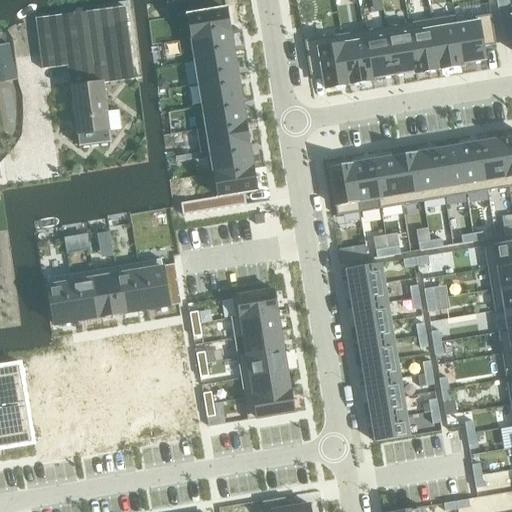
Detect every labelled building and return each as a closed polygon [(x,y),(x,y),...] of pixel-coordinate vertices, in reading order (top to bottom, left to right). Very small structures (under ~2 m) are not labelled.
[(509,4),(497,6),(499,13),(511,12),(510,7),(509,4)] [(125,8),(35,19),(42,69),(67,65),(69,86),(70,86),(103,84),(134,80),(125,8)] [(226,9),(188,15),(192,38),(230,32),(226,9)] [(511,12),(499,13),(500,21),(511,19),(511,12)] [(456,25),(455,25),(462,64),(485,61),(482,47),(495,45),(490,15),(475,17),(476,22),(456,25)] [(454,16),(431,20),(439,70),(463,66),(462,64),(455,25),(456,25),(454,16)] [(511,19),(500,21),(501,29),(511,26),(511,19)] [(431,20),(408,24),(416,72),(415,72),(415,74),(439,70),(431,20)] [(408,24),(385,27),(393,76),(415,72),(416,72),(408,24)] [(511,26),(501,29),(502,36),(511,34),(511,26)] [(385,27),(363,31),(371,80),(372,79),(393,76),(385,27)] [(363,31),(340,35),(348,85),(373,81),(372,79),(371,80),(363,31)] [(230,32),(192,38),(195,61),(234,54),(230,32)] [(511,34),(502,36),(504,44),(511,42),(511,34)] [(340,35),(304,41),(310,76),(323,73),(325,89),(348,85),(340,35)] [(8,44),(0,46),(0,81),(15,79),(8,44)] [(195,61),(183,63),(187,85),(199,83),(237,77),(234,54),(195,61)] [(237,77),(199,83),(203,106),(241,100),(237,77)] [(103,84),(70,86),(78,147),(110,143),(109,130),(121,128),(119,111),(107,113),(103,84)] [(241,100),(203,106),(207,129),(245,122),(241,100)] [(245,122),(207,129),(211,152),(249,145),(245,122)] [(511,136),(501,139),(509,187),(511,186),(511,136)] [(501,139),(480,142),(488,191),(509,187),(501,139)] [(480,142),(458,146),(466,194),(488,191),(480,142)] [(249,145),(211,152),(214,174),(253,168),(249,145)] [(458,146),(436,149),(445,198),(466,194),(458,146)] [(436,149),(415,153),(423,202),(445,198),(436,149)] [(415,153),(393,157),(401,205),(423,202),(415,153)] [(393,157),(372,160),(378,199),(379,209),(401,205),(393,157)] [(372,160),(350,164),(357,203),(359,203),(378,199),(372,160)] [(350,164),(329,167),(337,216),(360,212),(359,203),(357,203),(350,164)] [(253,168),(214,174),(218,197),(220,197),(228,195),(236,194),(244,193),(256,191),(253,168)] [(244,193),(236,194),(238,206),(246,205),(244,193)] [(236,194),(228,195),(230,208),(238,206),(236,194)] [(228,195),(220,197),(222,209),(230,208),(228,195)] [(218,197),(212,198),(214,210),(222,209),(220,197),(218,197)] [(212,198),(204,199),(206,211),(214,210),(212,198)] [(204,199),(196,201),(198,213),(206,211),(204,199)] [(196,201),(189,202),(191,214),(198,213),(196,201)] [(189,202),(181,203),(183,215),(191,214),(189,202)] [(511,227),(503,229),(505,237),(511,235),(511,227)] [(484,232),(472,234),(474,242),(486,240),(484,232)] [(472,234),(461,236),(462,244),(474,242),(472,234)] [(441,239),(430,241),(431,249),(443,247),(441,239)] [(430,241),(418,243),(419,251),(431,249),(430,241)] [(511,241),(484,246),(487,268),(511,263),(511,241)] [(399,246),(387,248),(388,256),(400,254),(399,246)] [(387,248),(375,250),(377,258),(388,256),(387,248)] [(366,252),(354,254),(355,262),(367,260),(366,252)] [(428,256),(415,258),(417,266),(429,264),(428,256)] [(415,258),(403,260),(404,268),(416,266),(415,258)] [(161,259),(138,263),(146,310),(169,306),(167,298),(166,290),(165,282),(163,274),(162,266),(161,259)] [(138,263),(115,267),(123,313),(146,310),(138,263)] [(511,263),(487,268),(491,290),(511,286),(511,263)] [(174,264),(162,266),(163,274),(176,272),(174,264)] [(381,264),(346,269),(349,289),(384,283),(381,264)] [(115,267),(92,271),(100,317),(123,313),(115,267)] [(92,271),(70,275),(77,321),(100,317),(92,271)] [(176,272),(163,274),(165,282),(177,280),(176,272)] [(70,275),(47,278),(54,325),(77,321),(70,275)] [(177,280),(165,282),(166,290),(178,288),(177,280)] [(384,283),(349,289),(352,308),(387,302),(384,283)] [(417,286),(409,287),(411,299),(419,297),(417,286)] [(511,286),(491,290),(495,313),(504,311),(504,310),(511,308),(511,286)] [(178,288),(166,290),(167,298),(180,296),(178,288)] [(432,288),(424,289),(425,301),(434,300),(432,288)] [(273,290),(232,297),(235,317),(277,310),(273,290)] [(180,296),(167,298),(169,306),(181,304),(180,296)] [(419,297),(411,299),(413,310),(421,309),(419,297)] [(434,300),(425,301),(427,313),(436,311),(434,300)] [(387,302),(352,308),(355,327),(391,321),(387,302)] [(235,317),(231,318),(234,338),(280,331),(277,310),(235,317)] [(197,312),(189,313),(191,325),(199,324),(197,312)] [(391,321),(355,327),(359,346),(394,340),(391,321)] [(423,323),(415,325),(417,336),(425,335),(423,323)] [(199,324),(191,325),(193,337),(201,336),(199,324)] [(507,330),(498,332),(502,355),(511,353),(511,330),(507,332),(507,330)] [(280,331),(234,338),(237,359),(284,351),(280,331)] [(439,331),(431,332),(433,344),(441,342),(439,331)] [(425,335),(417,336),(419,348),(427,347),(425,335)] [(394,340),(359,346),(362,365),(397,359),(394,340)] [(441,342),(433,344),(435,356),(443,354),(441,342)] [(139,384),(186,374),(181,350),(133,361),(139,384)] [(284,351),(237,359),(241,379),(287,372),(284,351)] [(204,352),(196,354),(198,365),(206,364),(204,352)] [(511,353),(502,355),(505,377),(511,375),(511,353)] [(127,358),(106,363),(112,386),(132,381),(127,358)] [(397,359),(362,365),(365,385),(400,379),(397,359)] [(430,361),(422,363),(424,374),(432,373),(430,361)] [(20,364),(0,367),(0,449),(34,444),(20,364)] [(206,364),(198,365),(200,377),(208,376),(206,364)] [(287,372),(241,379),(244,400),(290,392),(287,372)] [(432,373),(424,374),(426,386),(434,385),(432,373)] [(447,377),(439,379),(441,391),(449,389),(447,377)] [(400,379),(365,385),(368,404),(403,398),(400,379)] [(449,389),(441,391),(442,402),(451,401),(449,389)] [(211,392),(203,394),(205,406),(213,404),(211,392)] [(290,392),(244,400),(248,420),(294,412),(290,392)] [(403,398),(368,404),(371,423),(407,417),(403,398)] [(436,399),(428,401),(430,412),(438,411),(436,399)] [(213,404),(205,406),(207,418),(215,416),(213,404)] [(438,411),(430,412),(432,424),(440,423),(438,411)] [(407,417),(371,423),(375,442),(410,436),(407,417)] [(472,421),(464,422),(466,434),(474,433),(472,421)] [(474,433),(466,434),(468,446),(476,445),(474,433)] [(480,464),(471,465),(473,477),(481,476),(480,464)] [(481,476),(473,477),(475,489),(483,487),(481,476)] [(285,497),(261,501),(262,511),(310,511),(309,504),(287,508),(285,497)] [(468,500),(456,502),(457,510),(470,508),(468,500)] [(455,502),(443,504),(445,511),(457,510),(455,502)]
